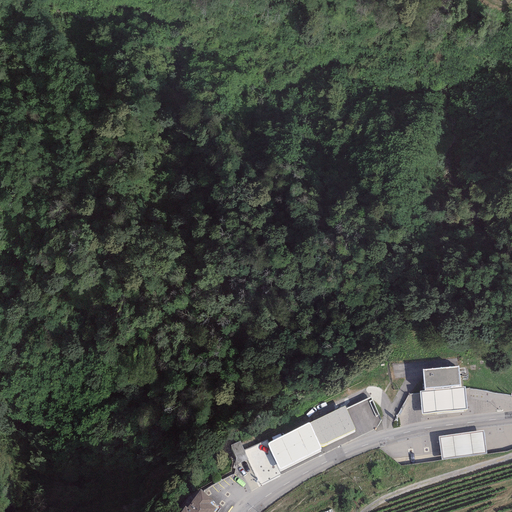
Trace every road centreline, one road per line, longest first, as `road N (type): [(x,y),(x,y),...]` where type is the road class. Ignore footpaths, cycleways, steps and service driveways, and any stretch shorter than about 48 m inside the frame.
road 1 (tertiary): [(511,416),(362,446),(276,487),(249,511)]
road 2 (track): [(511,457),(413,488),(367,511)]
